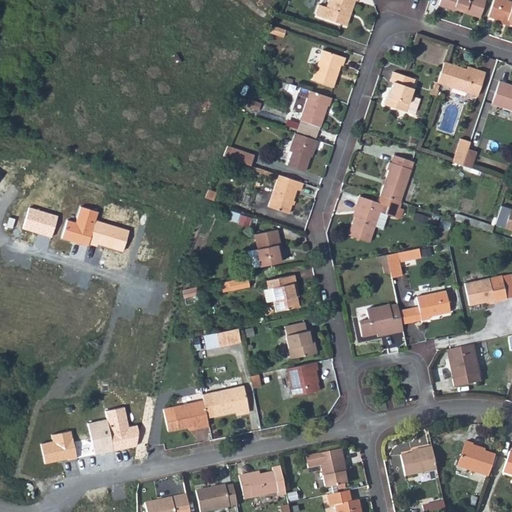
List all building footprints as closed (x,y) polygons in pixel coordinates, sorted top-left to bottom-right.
[(322,18),(342,25),(347,12),(349,13),(353,0),(356,1),(356,0),(327,0),(325,8),(322,18)] [(438,0),(437,3),(452,8),(453,7),(453,4),(464,8),(463,10),(479,16),(484,0),(438,0)] [(503,23),(504,20),(509,22),(511,23),(511,0),(509,0),(492,0),(488,15),(494,17),(493,20),(503,23)] [(322,18),(325,8),(316,5),(314,13),(316,16),(322,18)] [(286,29),(271,24),(269,32),(283,37),(286,29)] [(311,79),(331,87),(336,73),(339,64),(341,65),(344,57),(321,49),(311,79)] [(437,81),(476,95),(484,71),(467,66),(466,68),(444,61),(437,81)] [(414,78),(393,71),(390,80),(394,81),(389,95),(388,94),(385,103),(406,110),(413,112),(415,110),(419,97),(411,94),(413,88),(412,87),(414,78)] [(491,102),(511,109),(511,84),(499,79),(491,102)] [(309,90),(299,120),(319,126),(326,105),(327,106),(330,97),(309,90)] [(290,151),(286,163),(303,169),(311,148),(312,149),(316,139),(294,131),(291,141),(293,142),(290,151)] [(451,161),(461,164),(467,148),(469,140),(459,137),(451,161)] [(223,155),(239,160),(243,149),(227,144),(223,155)] [(475,151),(467,148),(461,164),(469,167),(475,151)] [(239,160),(250,164),(254,153),(243,149),(239,160)] [(379,193),(399,200),(413,160),(393,153),(391,161),(389,160),(386,167),(388,168),(379,193)] [(278,173),(267,205),(287,212),(296,188),(299,189),(302,181),(278,173)] [(379,193),(377,200),(357,193),(355,201),(356,202),(346,232),(368,239),(379,209),(394,215),(399,200),(379,193)] [(511,210),(500,206),(494,224),(511,229),(511,210)] [(58,216),(30,207),(23,229),(51,237),(58,216)] [(76,222),(68,220),(63,238),(88,246),(89,242),(95,220),(98,212),(80,207),(76,222)] [(9,217),(7,226),(13,228),(15,218),(9,217)] [(129,230),(95,220),(89,242),(123,252),(129,230)] [(277,246),(280,245),(277,229),(255,234),(258,248),(249,250),(247,253),(250,266),(253,267),(280,262),(278,253),(277,246)] [(386,254),(389,270),(390,277),(401,275),(398,260),(415,256),(413,248),(386,254)] [(376,256),(377,262),(381,261),(383,271),(389,270),(386,254),(376,256)] [(295,283),(293,274),(266,280),(268,289),(264,290),(267,302),(273,301),(275,311),(299,307),(297,296),(294,297),(292,284),(295,283)] [(222,290),(250,286),(248,275),(221,280),(222,290)] [(463,283),(468,306),(485,302),(486,304),(493,302),(493,301),(506,298),(502,275),(463,283)] [(198,286),(184,289),(186,296),(199,293),(198,286)] [(411,308),(414,321),(420,319),(421,320),(429,318),(429,314),(441,311),(442,313),(449,311),(445,290),(416,296),(418,307),(411,308)] [(378,333),(378,332),(392,328),(393,332),(402,330),(400,323),(398,311),(396,304),(389,305),(365,309),(368,320),(358,322),(361,336),(378,333)] [(398,311),(400,323),(414,321),(411,308),(398,311)] [(308,330),(306,331),(304,322),(284,326),(286,335),(285,336),(290,358),(315,352),(313,342),(311,342),(308,330)] [(220,331),(223,344),(241,340),(238,327),(220,331)] [(448,362),(453,387),(478,381),(477,374),(478,374),(471,344),(449,349),(451,361),(448,362)] [(286,368),(292,396),(318,390),(314,370),(316,370),(315,362),(286,368)] [(249,376),(251,387),(260,386),(257,374),(249,376)] [(201,396),(202,400),(206,417),(234,411),(238,410),(238,414),(247,412),(242,387),(201,396)] [(188,426),(192,425),(192,428),(207,425),(206,417),(202,400),(163,408),(168,430),(188,426)] [(107,419),(114,450),(136,447),(139,431),(137,425),(128,426),(124,407),(105,411),(107,419)] [(95,454),(114,450),(107,419),(88,423),(95,454)] [(76,458),(71,431),(53,434),(54,441),(42,443),(46,464),(76,458)] [(471,446),(472,444),(472,443),(464,440),(456,465),(487,476),(494,454),(484,451),(471,446)] [(411,452),(400,454),(405,475),(436,469),(431,446),(414,449),(415,451),(411,452)] [(342,466),(345,466),(341,449),(306,456),(308,467),(320,465),(324,487),(346,482),(344,474),(342,466)] [(511,452),(509,451),(502,471),(511,474),(511,452)] [(245,473),(238,475),(243,498),(276,491),(277,494),(285,492),(280,466),(271,468),(272,470),(259,473),(246,475),(245,473)] [(232,483),(225,484),(224,483),(195,489),(200,511),(236,503),(232,483)] [(327,494),(329,505),(334,504),(335,511),(360,511),(357,499),(350,501),(345,502),(343,491),(327,494)] [(178,495),(181,511),(188,511),(185,493),(178,495)] [(181,511),(178,495),(144,502),(145,511),(181,511)] [(422,505),(423,511),(442,511),(445,511),(443,501),(422,505)] [(287,502),(278,504),(280,511),(289,510),(287,502)]
